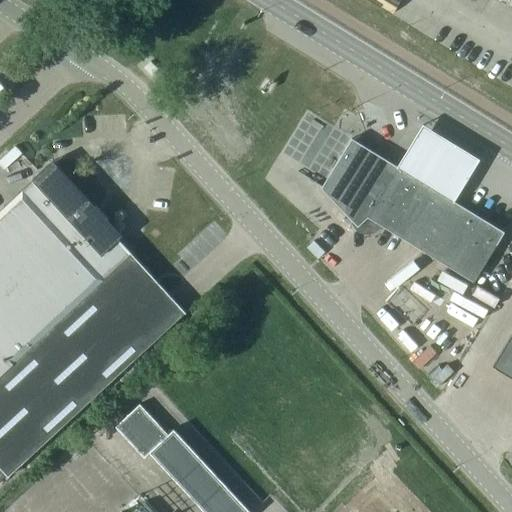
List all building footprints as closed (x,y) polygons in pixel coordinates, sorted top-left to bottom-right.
[(421,123),(395,164),(429,185),(431,182),(441,188),(439,191),(451,199),(476,157),(421,123)] [(395,164),(352,138),(322,187),(357,224),(358,225),(365,230),(373,229),(379,223),(430,254),(459,272),(473,281),(504,231),(451,199),(439,191),(441,188),(431,182),(429,185),(395,164)] [(0,374),(13,363),(12,362),(129,254),(116,240),(122,235),(53,161),(0,210),(0,374)] [(12,362),(13,363),(0,374),(0,467),(8,476),(184,312),(129,254),(12,362)] [(511,334),(492,366),(511,377),(511,334)] [(140,404),(115,427),(144,457),(149,452),(205,511),(250,511),(174,430),(168,434),(140,404)] [(121,511),(154,511),(139,495),(121,511)]
